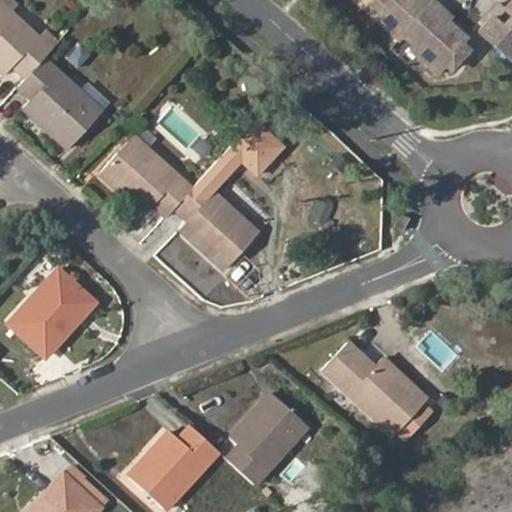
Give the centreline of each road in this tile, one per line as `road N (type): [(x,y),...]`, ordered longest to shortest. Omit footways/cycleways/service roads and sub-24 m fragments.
road 1 (residential): [(0,175),(37,188),(224,343)]
road 2 (tertiary): [(448,180),(247,0)]
road 3 (residential): [(462,236),(437,255),(224,343)]
road 4 (residential): [(224,343),(0,428)]
